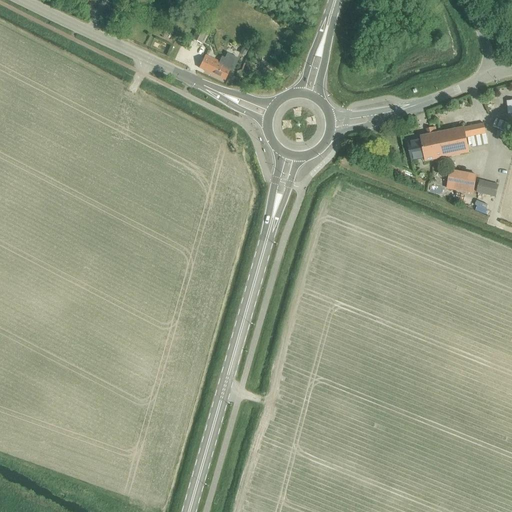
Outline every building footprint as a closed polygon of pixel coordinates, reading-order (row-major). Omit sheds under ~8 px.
[(198,26),(192,40),(200,44),(207,30),(198,26)] [(245,57),(247,51),(242,48),(239,54),(245,57)] [(198,68),(224,81),(229,71),(221,67),(222,64),(205,56),(198,68)] [(492,127),(511,134),(511,132),(511,125),(495,119),(492,127)] [(469,153),(466,138),(471,137),(473,148),(487,145),(485,134),(484,124),(436,133),(435,128),(426,129),(427,135),(421,137),(421,139),(408,142),(412,162),(425,159),(426,162),(469,153)] [(476,176),(450,171),(447,189),(473,193),(474,183),(476,176)] [(498,188),(479,182),(478,184),(476,193),(495,197),(498,188)]
